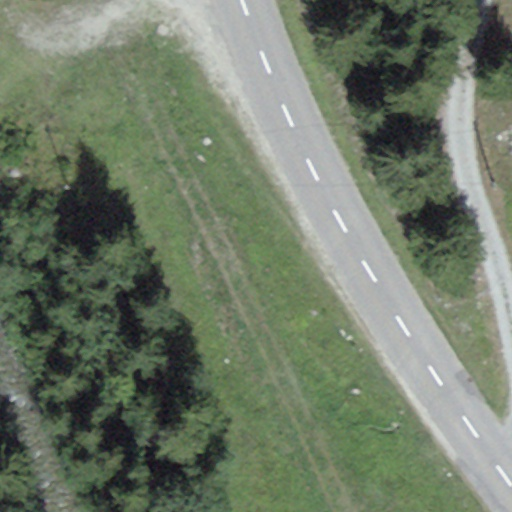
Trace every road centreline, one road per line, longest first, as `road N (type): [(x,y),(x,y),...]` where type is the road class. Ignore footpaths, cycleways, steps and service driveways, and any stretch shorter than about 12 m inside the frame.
road 1 (tertiary): [(511,489),(328,200),(242,0)]
road 2 (track): [(511,330),(462,146),(475,0)]
